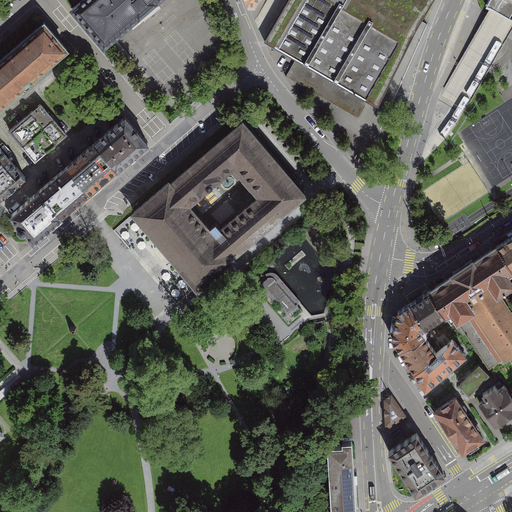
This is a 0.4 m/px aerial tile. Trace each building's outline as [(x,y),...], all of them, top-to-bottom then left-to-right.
[(76,0),(70,5),(104,45),(155,0),(76,0)] [(431,0),(285,0),(261,42),(269,47),(292,59),(282,77),(355,119),(364,102),(374,107),(417,24),(420,20),(431,0)] [(511,0),(484,0),(482,3),(489,7),(502,14),(511,19),(511,0)] [(42,22),(0,56),(0,108),(67,51),(42,22)] [(39,105),(8,133),(35,163),(66,135),(39,105)] [(121,116),(4,217),(30,246),(147,145),(121,116)] [(306,201),(241,126),(169,187),(168,185),(128,219),(196,298),(235,264),(233,263),(306,201)] [(0,150),(0,198),(24,178),(0,150)] [(511,240),(493,253),(510,280),(511,278),(511,240)] [(493,253),(459,276),(482,312),(457,328),(488,376),(511,360),(511,325),(509,321),(497,302),(511,293),(505,284),(510,280),(493,253)] [(262,274),(252,262),(247,267),(257,278),(262,274)] [(482,312),(459,276),(424,299),(441,324),(446,332),(451,328),(457,328),(482,312)] [(267,280),(257,289),(288,326),(302,314),(273,280),(271,279),(269,279),(267,280)] [(420,338),(441,324),(424,299),(404,312),(420,338)] [(421,339),(404,312),(391,320),(390,348),(397,360),(420,345),(423,344),(421,339)] [(408,382),(431,362),(420,345),(397,360),(408,382)] [(431,362),(408,382),(420,399),(462,364),(448,348),(431,362)] [(466,400),(487,379),(477,369),(456,390),(466,400)] [(479,400),(495,424),(511,413),(511,392),(506,383),(498,388),(495,382),(482,390),(486,395),(479,400)] [(434,407),(462,453),(485,438),(456,393),(455,394),(453,391),(438,401),(440,403),(434,407)] [(386,427),(391,429),(408,418),(392,395),(385,401),(386,427)] [(417,430),(388,448),(416,492),(445,474),(417,430)] [(358,511),(354,439),(344,440),(344,444),(329,444),(332,511),(358,511)]
